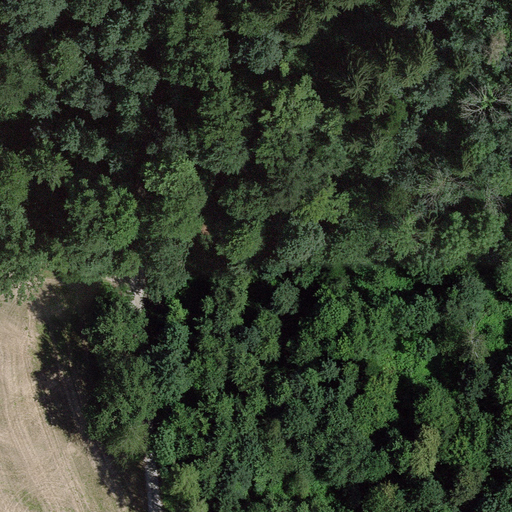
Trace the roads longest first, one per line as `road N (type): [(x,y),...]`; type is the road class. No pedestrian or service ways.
road 1 (track): [(166,0),(134,287)]
road 2 (track): [(134,287),(158,511)]
road 3 (track): [(134,287),(0,253)]
